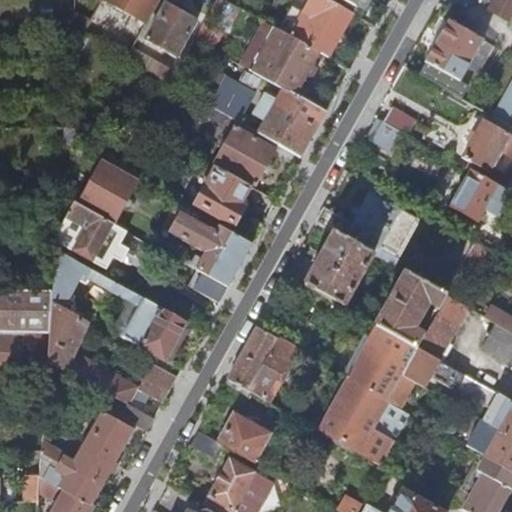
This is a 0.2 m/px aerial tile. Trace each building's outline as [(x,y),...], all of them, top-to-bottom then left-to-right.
[(144,27),(159,0),(100,0),(100,1),(144,27)] [(237,8),(221,0),(217,0),(207,18),(226,28),(237,8)] [(328,59),(352,15),(324,0),(309,0),(302,13),(291,7),(278,31),(319,54),(328,59)] [(340,0),(356,8),(360,0),(340,0)] [(370,0),(360,0),(356,8),(363,13),(370,0)] [(509,23),(511,17),(511,0),(493,0),(488,11),(509,23)] [(145,42),(175,60),(195,24),(165,7),(145,42)] [(80,36),(85,28),(71,20),(70,23),(70,31),(80,36)] [(449,22),(425,64),(426,64),(459,83),(483,41),(449,22)] [(295,98),(319,54),(278,31),(277,31),(253,75),(275,86),(281,90),(295,98)] [(459,83),(426,64),(419,76),(453,95),(457,88),(467,93),(469,88),(472,89),(494,48),(483,41),(459,83)] [(509,126),(511,120),(511,84),(493,118),(509,126)] [(301,158),(325,115),(303,102),(295,98),(281,90),(275,103),(264,96),(254,115),(265,121),(257,134),(301,158)] [(333,100),(314,90),(308,92),(303,102),(325,115),(333,100)] [(229,105),(216,98),(211,108),(223,115),(229,105)] [(244,113),(229,105),(223,115),(238,123),(244,113)] [(415,124),(391,110),(383,125),(408,138),(415,124)] [(207,113),(202,124),(215,131),(221,121),(207,113)] [(511,137),(482,121),(462,158),(491,174),(500,158),(504,160),(511,146),(511,137)] [(399,158),(409,139),(408,138),(383,125),(381,123),(371,142),(399,158)] [(256,188),(275,152),(234,129),(214,165),(256,188)] [(505,191),(511,178),(511,169),(506,166),(495,185),(505,191)] [(113,226),(134,186),(100,167),(78,207),(113,226)] [(239,206),(249,186),(218,169),(197,207),(233,227),(243,209),(239,206)] [(511,178),(505,191),(495,185),(471,172),(451,208),(478,223),(485,210),(498,218),(504,208),(509,210),(511,205),(511,178)] [(72,195),(59,188),(59,196),(69,202),(72,195)] [(419,220),(369,193),(352,225),(323,209),(315,224),(334,233),(373,255),(393,266),(419,220)] [(92,264),(113,226),(78,207),(69,202),(59,196),(57,216),(83,230),(71,252),(92,264)] [(228,288),(252,245),(219,227),(215,234),(196,223),(200,216),(178,204),(163,230),(205,253),(201,260),(195,257),(192,263),(186,260),(184,265),(196,271),(221,285),(228,288)] [(344,308),(373,255),(334,233),(305,287),(344,308)] [(170,245),(158,238),(153,247),(164,254),(170,245)] [(64,256),(65,241),(56,239),(55,252),(64,256)] [(472,281),(488,251),(476,245),(460,274),(459,275),(472,281)] [(69,365),(85,326),(61,313),(78,282),(86,287),(88,281),(139,309),(123,339),(165,363),(165,361),(171,363),(188,331),(185,326),(186,323),(142,300),(64,256),(55,252),(52,293),(48,337),(47,363),(54,367),(65,373),(69,365)] [(447,297),(459,275),(460,274),(447,266),(434,289),(447,297)] [(213,300),(221,285),(196,271),(188,287),(213,300)] [(416,324),(424,311),(428,309),(430,305),(439,310),(447,297),(434,289),(406,274),(376,327),(378,328),(417,349),(425,336),(415,330),(416,328),(416,324)] [(0,292),(0,335),(48,337),(52,293),(0,292)] [(439,361),(469,309),(447,297),(439,310),(425,336),(417,349),(439,361)] [(511,333),(511,317),(492,307),(485,318),(493,322),(511,333)] [(349,380),(378,328),(376,327),(351,312),(321,365),(349,380)] [(511,333),(493,322),(487,333),(490,334),(482,348),(511,365),(511,333)] [(382,467),(411,415),(397,408),(388,402),(402,376),(417,349),(378,328),(349,380),(319,432),(333,439),(382,467)] [(267,403),(296,350),(256,329),(227,381),(253,395),(267,403)] [(47,363),(48,337),(0,335),(0,372),(46,373),(47,363)] [(511,402),(439,361),(417,349),(402,376),(412,382),(423,388),(429,377),(489,410),(483,421),(485,422),(498,430),(511,437),(511,402)] [(51,375),(54,367),(47,363),(46,373),(46,375),(51,375)] [(177,379),(150,364),(143,377),(137,388),(137,389),(163,404),(177,379)] [(91,377),(69,365),(65,373),(87,385),(91,377)] [(137,388),(127,383),(96,367),(91,377),(87,385),(128,406),(137,389),(137,388)] [(137,388),(143,377),(133,372),(127,383),(137,388)] [(397,408),(412,382),(402,376),(388,402),(397,408)] [(245,408),(253,395),(227,381),(220,393),(245,408)] [(154,420),(128,406),(121,418),(147,432),(154,420)] [(255,465),(272,434),(233,413),(217,443),(224,446),(223,447),(255,465)] [(90,506),(132,432),(101,414),(72,464),(61,457),(57,465),(54,471),(50,468),(43,482),(55,487),(62,492),(90,506)] [(48,447),(50,422),(43,421),(41,436),(41,443),(48,447)] [(483,456),(498,430),(485,422),(470,449),(483,456)] [(511,437),(498,430),(483,456),(485,457),(490,459),(511,472),(511,437)] [(224,446),(217,443),(198,432),(190,446),(216,460),(223,447),(224,446)] [(41,443),(41,436),(28,437),(29,454),(40,453),(41,443)] [(59,453),(48,447),(41,443),(40,453),(40,456),(53,463),(59,453)] [(57,465),(61,457),(63,455),(59,453),(53,463),(57,465)] [(53,463),(40,456),(38,478),(38,479),(43,482),(50,468),(54,471),(57,465),(53,463)] [(482,474),(490,459),(485,457),(477,472),(482,474)] [(291,473),(267,459),(262,469),(286,482),(291,473)] [(463,511),(498,511),(511,487),(511,472),(490,459),(482,474),(471,493),(452,483),(442,500),(463,511)] [(229,511),(230,511),(231,511),(252,511),(269,482),(229,460),(203,505),(215,511),(229,511)] [(37,497),(38,479),(38,478),(28,478),(27,503),(37,502),(37,497)] [(49,500),(55,487),(43,482),(38,479),(37,497),(49,500)] [(442,511),(402,491),(391,511),(376,511),(366,506),(363,511),(442,511)] [(89,511),(92,508),(90,506),(62,492),(52,511),(89,511)] [(339,511),(360,511),(363,507),(345,497),(337,511),(339,511)] [(36,511),(37,502),(27,503),(6,504),(5,511),(36,511)]
